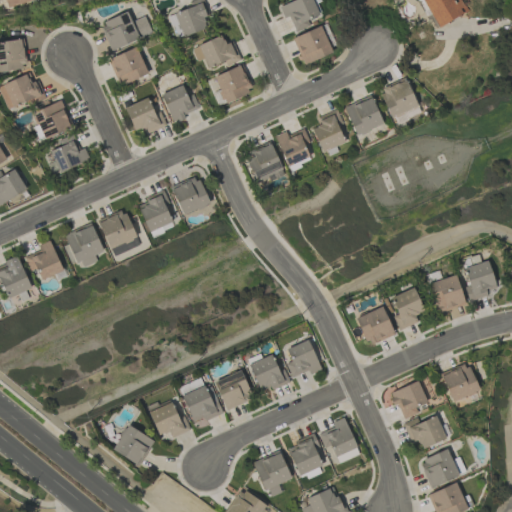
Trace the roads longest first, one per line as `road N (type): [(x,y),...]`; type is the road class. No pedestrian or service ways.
road 1 (residential): [(0,235),(290,103),(377,51)]
road 2 (residential): [(389,511),(389,467),(326,322),(241,211),(212,139)]
road 3 (residential): [(203,468),(355,384),(511,322)]
road 4 (primary): [(126,511),(0,407)]
road 5 (residential): [(127,177),(72,55)]
